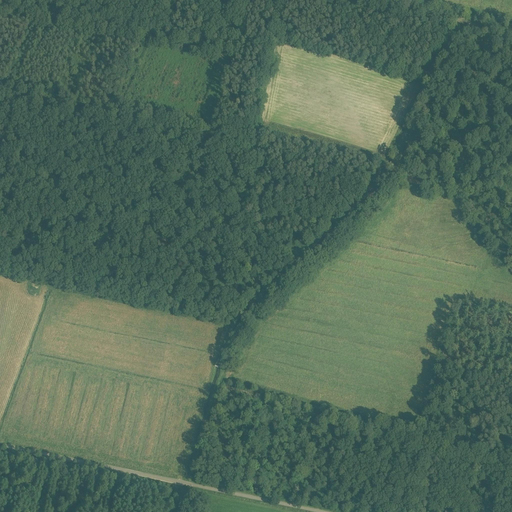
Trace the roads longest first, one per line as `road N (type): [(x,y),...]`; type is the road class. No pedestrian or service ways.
road 1 (track): [(227,492),(222,382),(242,335),(374,207),(480,24)]
road 2 (unclassified): [(320,511),(0,444)]
road 3 (track): [(0,8),(229,54),(241,0)]
